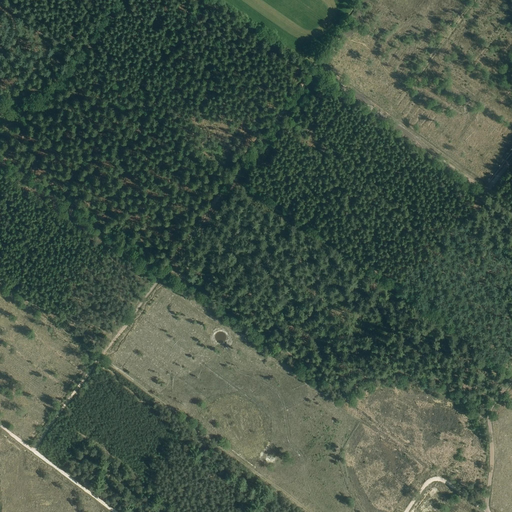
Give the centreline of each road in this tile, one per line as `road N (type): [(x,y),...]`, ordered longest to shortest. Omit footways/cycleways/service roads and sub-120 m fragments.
road 1 (track): [(164,271),(176,271),(334,384),(426,373),(489,408)]
road 2 (track): [(308,511),(99,357)]
road 3 (track): [(312,71),(511,211)]
road 4 (track): [(32,450),(160,276)]
road 5 (track): [(160,276),(0,162)]
road 6 (track): [(164,271),(279,115)]
road 7 (track): [(0,426),(114,511)]
